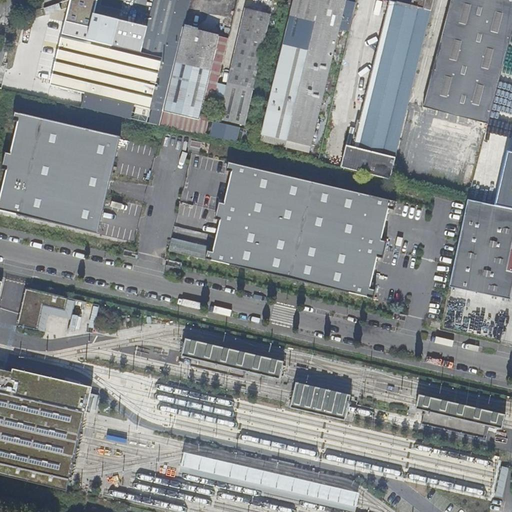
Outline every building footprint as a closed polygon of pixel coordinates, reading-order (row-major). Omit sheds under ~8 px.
[(70,0),(65,22),(59,49),(58,49),(51,80),(50,85),(136,105),(133,118),(146,121),(149,109),(150,109),(176,0),(152,0),(146,27),(94,14),(97,0),(70,0)] [(294,0),(262,134),(311,146),(345,0),(294,0)] [(391,179),(433,0),(413,0),(412,6),(397,3),(397,2),(390,0),(390,1),(389,1),(389,2),(387,12),(387,11),(386,13),(387,13),(384,24),(383,24),(383,25),(384,25),(381,37),(380,37),(380,38),(381,38),(378,49),(377,49),(377,50),(378,50),(375,61),(374,61),(374,62),(375,62),(372,73),(371,73),(371,74),(369,86),(368,86),(368,87),(366,98),(365,98),(365,99),(362,111),(362,112),(360,122),(359,123),(359,124),(356,134),(356,136),(353,147),(346,145),(340,167),(391,179)] [(511,0),(451,0),(424,107),(488,123),(511,27),(511,0)] [(58,3),(43,8),(45,15),(60,10),(58,3)] [(270,14),(246,9),(220,119),(244,125),(270,14)] [(9,68),(29,71),(35,26),(14,23),(9,68)] [(183,27),(164,111),(181,115),(199,120),(219,36),(183,27)] [(164,111),(160,126),(206,136),(209,122),(199,120),(181,115),(164,111)] [(119,136),(15,112),(14,116),(19,117),(11,154),(6,153),(3,164),(8,166),(0,198),(0,207),(98,230),(105,197),(111,172),(119,136)] [(241,128),(213,122),(210,137),(237,143),(241,128)] [(273,138),(272,143),(283,146),(284,141),(273,138)] [(511,208),(511,153),(509,153),(497,204),(511,208)] [(395,200),(228,162),(227,168),(232,169),(224,204),(219,203),(216,217),(221,218),(214,247),(213,252),(207,251),(206,258),(373,297),(374,290),(369,289),(377,257),(383,258),(386,242),(380,241),(388,208),(393,209),(395,200)] [(511,272),(508,271),(511,250),(511,208),(497,204),(469,197),(467,204),(450,285),(511,298),(511,297),(511,272)] [(67,299),(26,290),(18,326),(37,330),(43,305),(64,310),(67,299)] [(458,329),(459,300),(446,300),(446,328),(458,329)] [(496,317),(496,309),(498,309),(498,302),(488,302),(488,316),(496,317)] [(284,361),(186,339),(184,348),(182,357),(280,379),(282,370),(284,361)] [(91,388),(0,366),(0,476),(66,492),(71,470),(75,453),(79,438),(82,422),(91,388)] [(350,396),(296,383),(293,396),(290,408),(345,420),(348,408),(350,396)] [(505,416),(419,396),(417,402),(416,408),(503,428),(504,422),(505,416)] [(360,493),(187,453),(184,466),(357,506),(358,501),(360,493)]
